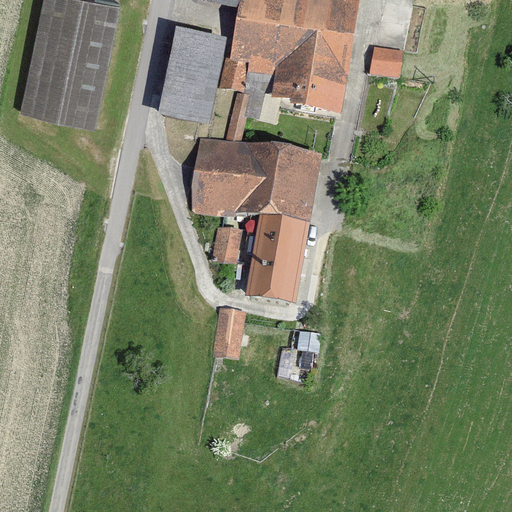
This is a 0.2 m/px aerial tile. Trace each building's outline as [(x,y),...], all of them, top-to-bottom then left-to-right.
[(133,3),(121,0),(52,0),(26,110),(102,128),(133,3)] [(365,0),(193,0),(191,18),(212,21),(209,43),(173,38),(159,127),(254,142),(258,109),(347,122),(365,0)] [(418,52),(387,48),(383,78),(414,82),(418,52)] [(321,165),(209,144),(195,218),(260,230),(246,305),(294,313),(321,165)] [(218,226),(214,260),(241,263),(245,229),(218,226)] [(246,314),(219,311),(213,358),(239,361),(246,314)]
